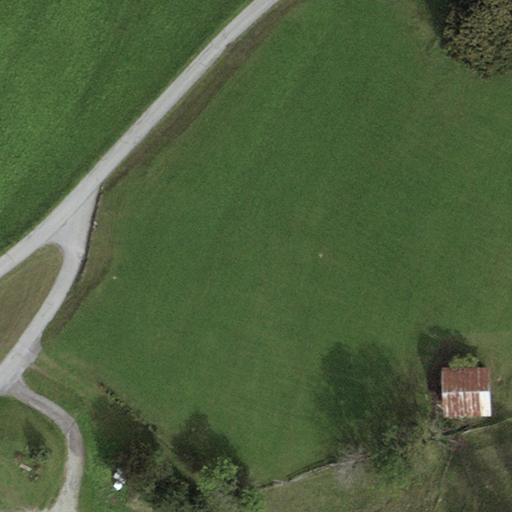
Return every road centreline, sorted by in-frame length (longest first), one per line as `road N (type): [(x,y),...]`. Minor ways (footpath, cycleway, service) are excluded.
road 1 (track): [(266,0),(61,215),(0,262)]
road 2 (track): [(23,347),(149,440),(216,511)]
road 3 (track): [(61,215),(74,229),(78,256),(23,347)]
